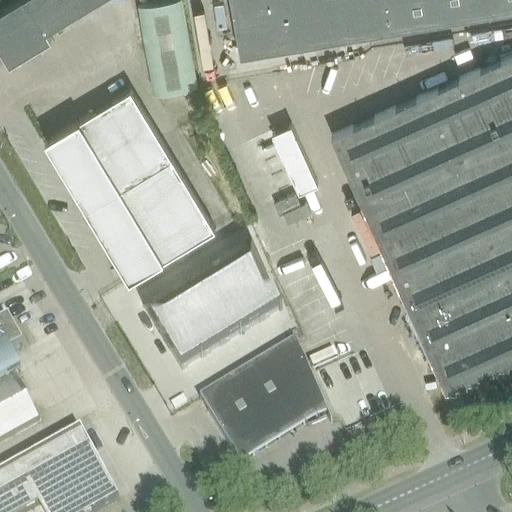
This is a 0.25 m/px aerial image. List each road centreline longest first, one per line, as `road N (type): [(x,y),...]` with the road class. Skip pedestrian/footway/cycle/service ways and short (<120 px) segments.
road 1 (unclassified): [(197,511),(0,184)]
road 2 (tertiary): [(362,511),(511,444)]
